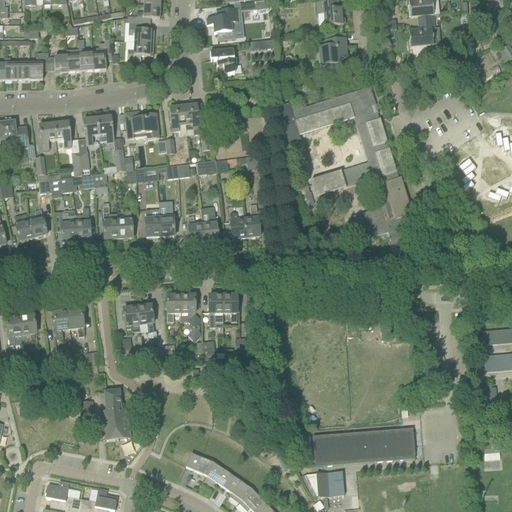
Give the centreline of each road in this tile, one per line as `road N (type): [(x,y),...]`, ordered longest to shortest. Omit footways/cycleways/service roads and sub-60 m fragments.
road 1 (residential): [(0,293),(223,273),(321,290),(452,296)]
road 2 (residential): [(184,0),(180,65),(158,88),(0,107)]
road 3 (residential): [(452,296),(447,252),(406,126)]
road 4 (residential): [(28,511),(38,471),(132,486)]
